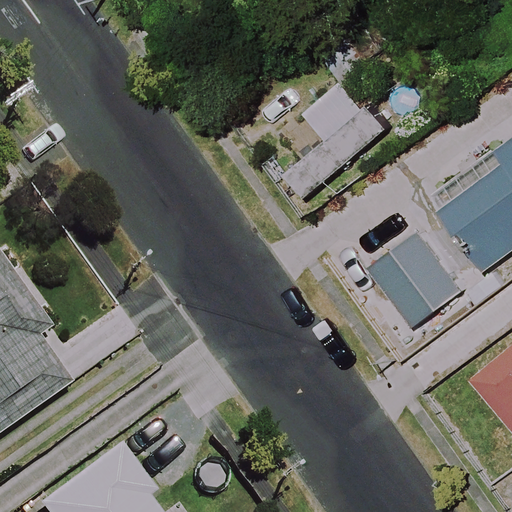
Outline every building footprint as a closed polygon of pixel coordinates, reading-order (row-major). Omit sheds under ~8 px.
[(494,271),(511,256),(511,149),(500,159),(506,167),(448,211),(494,271)] [(463,292),(420,235),(370,273),(413,329),(463,292)] [(44,332),(0,268),(0,435),(65,391),(31,341),(44,332)] [(511,422),(511,346),(475,375),(511,422)] [(39,506),(42,511),(153,511),(143,498),(150,493),(117,449),(39,506)]
